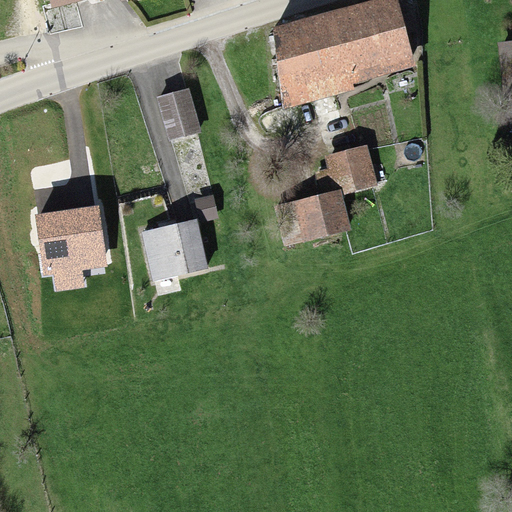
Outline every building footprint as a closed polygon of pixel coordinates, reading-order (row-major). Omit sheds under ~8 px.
[(390,0),(269,31),(286,97),(408,66),(390,0)] [(511,44),(497,47),(502,92),(511,90),(511,44)] [(180,95),(154,103),(166,145),(192,137),(180,95)] [(365,146),(329,157),(339,190),(375,179),(365,146)] [(336,194),(276,209),(285,243),(344,228),(336,194)] [(205,204),(192,207),(197,225),(210,222),(205,204)] [(94,206),(36,216),(46,275),(104,265),(94,206)] [(186,224),(145,235),(157,279),(198,268),(186,224)]
